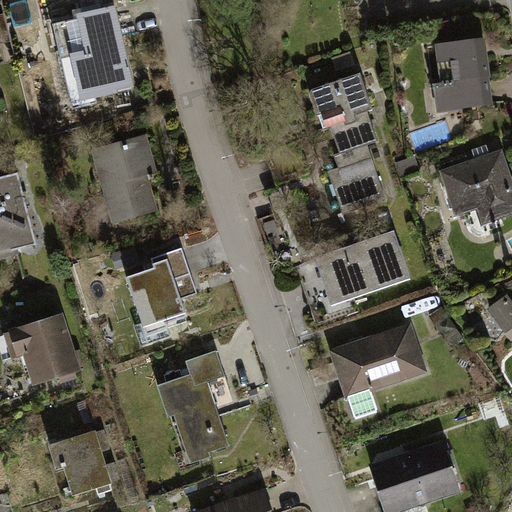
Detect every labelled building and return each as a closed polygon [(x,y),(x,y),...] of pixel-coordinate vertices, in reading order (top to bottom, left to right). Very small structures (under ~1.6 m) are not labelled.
[(116,10),(53,26),(75,107),(137,91),(116,10)] [(488,24),(453,27),(456,68),(440,69),(441,92),(493,88),(488,24)] [(361,78),(313,94),(323,133),(332,131),(343,169),(331,173),(343,214),(386,200),(370,149),(379,145),(369,116),(373,115),(361,78)] [(149,137),(94,153),(115,225),(162,211),(152,177),(160,175),(149,137)] [(511,176),(504,152),(442,172),(458,218),(478,211),(482,228),(511,218),(511,176)] [(18,174),(0,178),(0,262),(23,256),(21,252),(38,247),(18,174)] [(412,281),(396,234),(317,262),(333,307),(412,281)] [(136,247),(113,254),(119,270),(141,263),(136,247)] [(156,267),(128,277),(148,333),(168,326),(167,322),(187,315),(180,297),(197,291),(182,249),(154,259),(156,267)] [(506,330),(511,326),(511,299),(506,292),(488,307),(506,330)] [(64,316),(5,334),(13,360),(25,357),(36,390),(83,375),(64,316)] [(410,325),(337,350),(351,392),(424,368),(410,325)] [(192,376),(159,388),(170,418),(175,416),(193,464),(213,457),(211,453),(230,446),(217,411),(207,383),(225,376),(216,352),(187,362),(192,376)] [(97,434),(50,447),(58,473),(67,470),(75,498),(113,487),(97,434)] [(444,438),(369,463),(385,511),(393,511),(461,490),(444,438)] [(274,511),(267,489),(199,511),(274,511)]
